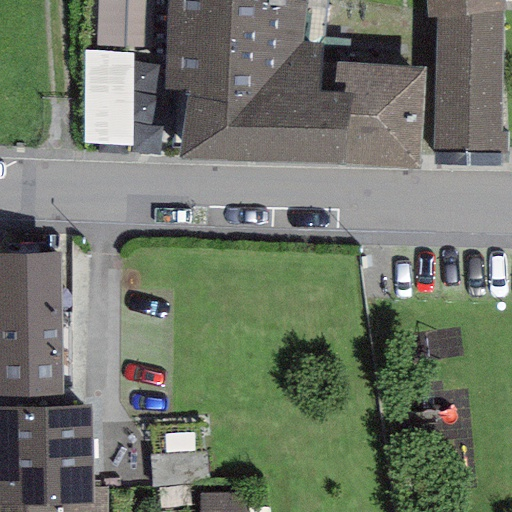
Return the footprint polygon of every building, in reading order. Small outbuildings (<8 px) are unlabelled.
[(153,0),(95,0),(94,46),(152,47),(153,0)] [(166,0),(164,89),(189,89),(176,160),(342,166),(347,93),(318,91),(320,61),(322,44),(303,43),(304,0),(166,0)] [(423,0),(425,21),(437,20),(501,13),(500,0),(423,0)] [(499,134),(501,13),(437,20),(431,151),(503,155),(505,133),(499,134)] [(135,54),(85,52),(82,145),(132,147),(135,54)] [(425,68),(320,61),(318,91),(347,93),(342,166),(418,172),(425,68)] [(502,170),(503,155),(431,151),(430,166),(502,170)] [(58,254),(0,255),(0,408),(63,408),(58,254)] [(91,407),(63,408),(0,408),(0,507),(93,505),(92,489),(91,407)] [(170,422),(160,446),(196,461),(207,437),(170,422)] [(0,507),(0,511),(106,511),(106,488),(92,489),(93,505),(0,507)] [(199,511),(246,511),(246,495),(199,495),(199,511)]
